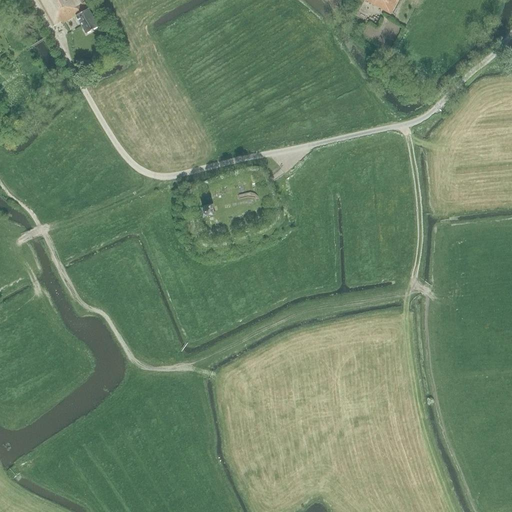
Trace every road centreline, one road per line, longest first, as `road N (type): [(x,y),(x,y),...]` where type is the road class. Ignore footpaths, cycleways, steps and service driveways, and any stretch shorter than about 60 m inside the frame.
road 1 (track): [(0,178),(32,211),(70,285),(137,359),(159,366),(187,366),(292,315),(411,289)]
road 2 (track): [(406,125),(421,215),(406,310),(424,423),(460,511)]
